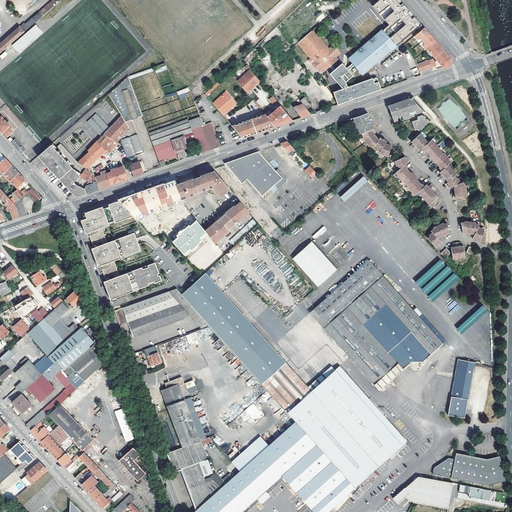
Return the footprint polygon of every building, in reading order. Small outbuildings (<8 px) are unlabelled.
[(0,44),(0,53),(60,0),(53,0),(25,24),(25,23),(0,44)] [(318,0),(304,0),(276,27),(281,35),(318,0)] [(298,43),(312,31),(329,17),(331,15),(325,8),(286,41),(291,48),(298,43)] [(37,24),(13,45),(18,51),(42,30),(37,24)] [(415,35),(424,28),(421,25),(412,32),(415,35)] [(429,34),(424,28),(415,35),(414,36),(417,40),(416,41),(419,44),(422,48),(423,47),(426,50),(427,49),(436,42),(431,36),(429,34)] [(401,42),(396,36),(391,40),(382,30),(349,58),(353,63),(354,65),(363,75),(401,42)] [(331,61),(335,58),(339,54),(333,46),(328,49),(312,31),(298,43),(310,58),(313,61),(311,63),(318,72),(320,70),(324,67),(326,69),(330,66),(331,64),(333,63),(331,61)] [(436,42),(427,49),(435,58),(443,50),(442,49),(436,42)] [(451,59),(443,50),(435,58),(443,67),(449,65),(451,59)] [(383,64),(387,68),(393,62),(389,58),(383,64)] [(429,60),(417,65),(420,71),(432,67),(429,62),(429,60)] [(348,70),(354,65),(353,63),(347,68),(346,69),(339,68),(338,67),(335,69),(331,64),(330,66),(334,71),(330,73),(342,89),(336,91),(340,103),(367,94),(363,82),(347,87),(345,82),(353,75),(348,70)] [(250,70),(237,81),(247,92),(259,81),(250,70)] [(129,75),(108,94),(122,115),(126,122),(128,126),(134,135),(121,140),(127,157),(144,152),(132,119),(143,116),(129,75)] [(374,83),(372,78),(363,82),(367,94),(381,89),(378,82),(374,83)] [(206,95),(219,83),(218,82),(205,94),(206,95)] [(180,99),(186,96),(185,93),(190,91),(188,87),(177,92),(180,99)] [(226,92),(213,103),(223,115),(236,103),(226,92)] [(400,123),(404,122),(411,119),(416,118),(417,120),(412,122),(415,131),(417,130),(418,131),(419,131),(429,122),(428,121),(429,120),(427,119),(426,119),(425,118),(426,117),(422,115),(418,117),(417,116),(422,114),(422,112),(423,111),(411,97),(388,105),(395,124),(400,122),(400,123)] [(413,97),(411,97),(423,111),(424,112),(426,111),(413,97)] [(467,120),(452,98),(438,107),(453,129),(467,120)] [(293,107),(301,117),(303,117),(311,114),(303,104),(293,107)] [(267,116),(275,127),(278,126),(290,121),(293,120),(280,106),(267,116)] [(369,112),(353,118),(354,121),(353,121),(355,128),(357,128),(359,134),(362,134),(363,138),(369,146),(370,146),(377,151),(377,150),(380,152),(383,154),(383,155),(388,157),(391,147),(390,147),(389,147),(389,146),(390,144),(390,143),(384,139),(382,141),(381,141),(379,139),(381,137),(377,135),(376,136),(375,138),(375,137),(374,136),(373,135),(373,134),(374,133),(375,132),(372,122),(371,122),(369,122),(365,123),(363,119),(367,118),(367,117),(369,117),(369,116),(370,116),(369,112)] [(252,119),(256,133),(272,128),(275,127),(267,116),(265,114),(252,119)] [(126,122),(122,115),(111,126),(109,128),(102,135),(97,140),(105,150),(106,151),(109,153),(118,142),(120,138),(128,126),(126,122)] [(0,130),(2,133),(4,132),(8,136),(13,131),(9,127),(10,126),(6,120),(7,119),(6,118),(5,119),(2,116),(0,117),(0,116),(0,130)] [(97,116),(90,123),(102,135),(109,128),(97,116)] [(187,119),(149,132),(154,147),(205,128),(203,125),(200,116),(188,120),(187,119)] [(240,135),(243,138),(251,135),(254,134),(256,133),(252,119),(232,126),(240,135)] [(197,143),(201,153),(221,146),(220,145),(213,128),(211,122),(203,125),(205,128),(154,147),(159,162),(164,160),(177,156),(176,151),(188,147),(187,146),(197,143)] [(120,138),(121,140),(134,135),(128,126),(120,138)] [(442,167),(440,168),(440,169),(442,171),(441,172),(442,173),(443,174),(442,175),(439,178),(444,183),(447,181),(448,180),(449,180),(450,181),(448,183),(446,185),(448,188),(449,187),(451,186),(451,187),(452,188),(454,191),(455,191),(457,190),(457,191),(457,193),(457,194),(457,195),(455,195),(454,195),(454,198),(466,201),(467,197),(468,197),(467,187),(466,187),(464,183),(461,184),(459,179),(458,179),(456,176),(458,174),(449,165),(452,162),(450,160),(450,159),(445,153),(444,154),(442,152),(439,149),(440,148),(435,143),(434,143),(432,141),(429,143),(421,134),(413,141),(414,142),(415,143),(414,144),(411,147),(416,152),(419,150),(420,149),(421,150),(421,151),(422,150),(425,152),(427,151),(428,151),(429,153),(431,155),(432,156),(430,157),(430,158),(435,163),(437,161),(438,162),(440,164),(441,166),(442,167)] [(11,143),(22,154),(26,150),(16,139),(11,143)] [(89,152),(78,162),(85,167),(84,168),(85,168),(105,150),(97,140),(87,150),(89,152)] [(293,148),(287,141),(282,143),(281,143),(288,152),(291,155),(295,159),(296,157),(293,153),(290,150),(293,148)] [(54,149),(43,160),(49,166),(67,186),(75,194),(79,194),(86,192),(85,189),(86,182),(80,175),(84,172),(86,170),(85,168),(84,168),(85,167),(78,162),(61,142),(54,149)] [(43,160),(54,149),(51,145),(38,156),(73,195),(80,196),(87,194),(86,192),(79,194),(75,194),(67,186),(49,166),(43,160)] [(93,178),(94,177),(87,168),(106,151),(105,150),(85,168),(86,170),(93,178)] [(261,196),(282,179),(259,151),(225,163),(239,181),(245,177),(246,178),(261,196)] [(1,153),(0,153),(0,169),(2,171),(4,173),(12,165),(8,161),(5,158),(3,156),(1,153)] [(397,177),(403,183),(403,182),(406,185),(408,187),(407,188),(413,194),(413,193),(416,196),(418,193),(430,206),(431,205),(434,207),(440,198),(438,196),(436,197),(436,196),(435,195),(434,194),(433,193),(434,192),(437,190),(432,184),(429,187),(428,188),(426,186),(425,187),(423,184),(422,185),(421,186),(420,185),(418,183),(417,181),(416,181),(417,179),(418,179),(413,173),(412,174),(411,175),(410,174),(408,172),(407,171),(406,170),(407,168),(408,168),(405,165),(410,161),(408,158),(407,159),(405,160),(405,159),(404,158),(395,161),(397,167),(398,166),(400,169),(395,174),(398,176),(397,177)] [(139,161),(130,165),(134,177),(143,173),(139,161)] [(96,173),(104,168),(102,164),(94,169),(96,173)] [(9,182),(11,180),(19,173),(18,171),(12,165),(4,173),(3,174),(5,176),(9,182)] [(106,173),(111,185),(117,183),(128,179),(123,165),(109,170),(109,172),(106,173)] [(312,168),(307,172),(311,177),(316,172),(312,168)] [(80,175),(86,182),(85,189),(86,192),(87,194),(96,190),(99,189),(95,177),(94,177),(93,178),(86,170),(84,172),(80,175)] [(108,186),(111,185),(106,173),(105,170),(99,173),(100,176),(95,177),(99,189),(108,186)] [(193,178),(176,185),(182,200),(198,194),(198,193),(212,188),(220,197),(230,189),(214,171),(201,176),(197,178),(194,179),(193,178)] [(18,188),(19,187),(26,180),(25,179),(19,173),(11,180),(18,188)] [(345,202),(368,181),(363,176),(340,197),(345,202)] [(22,189),(28,182),(26,180),(19,187),(21,189),(22,189)] [(7,207),(8,209),(10,208),(14,204),(8,197),(7,196),(3,191),(1,189),(0,187),(0,195),(9,206),(7,207)] [(28,192),(27,192),(36,202),(42,197),(32,187),(29,191),(28,192)] [(18,202),(20,199),(27,192),(28,192),(26,189),(22,193),(20,190),(19,189),(12,195),(18,202)] [(18,202),(15,204),(17,207),(20,217),(27,215),(23,202),(20,199),(18,202)] [(103,206),(86,213),(87,217),(81,219),(85,230),(86,233),(88,232),(94,247),(91,248),(95,257),(98,267),(101,266),(106,280),(104,281),(107,291),(111,300),(162,280),(155,262),(133,271),(133,273),(128,274),(127,272),(119,275),(114,261),(141,250),(135,232),(107,242),(101,227),(110,224),(109,222),(115,220),(115,221),(133,215),(121,200),(110,204),(110,206),(104,208),(103,206)] [(250,213),(241,203),(235,208),(234,207),(225,214),(225,215),(205,231),(207,234),(215,243),(229,231),(250,213)] [(11,210),(14,219),(20,217),(17,207),(15,204),(14,204),(10,208),(8,209),(8,211),(11,210)] [(148,215),(152,227),(175,219),(171,207),(148,215)] [(259,224),(255,219),(230,241),(234,246),(259,224)] [(472,233),(471,235),(471,236),(474,238),(477,239),(476,241),(476,242),(479,244),(485,232),(482,230),(482,229),(479,228),(480,226),(476,225),(476,224),(466,222),(465,223),(462,224),(463,234),(465,234),(467,234),(468,233),(469,233),(472,233)] [(432,233),(430,235),(430,236),(428,239),(437,248),(439,246),(439,245),(437,243),(440,241),(443,239),(442,238),(441,236),(443,235),(445,234),(446,236),(448,235),(449,235),(448,224),(444,225),(444,224),(434,228),(434,229),(431,232),(432,233)] [(292,258),(317,287),(337,270),(312,241),(292,258)] [(454,249),(452,250),(453,260),(466,258),(464,248),(462,248),(461,247),(461,243),(453,244),(454,248),(454,249)] [(467,253),(473,256),(476,250),(470,247),(467,253)] [(450,252),(447,249),(441,254),(446,259),(451,254),(450,251),(450,252)] [(441,259),(415,282),(432,302),(459,279),(441,259)] [(62,271),(56,263),(53,265),(51,264),(41,268),(41,269),(43,269),(45,271),(53,268),(58,274),(62,271)] [(11,266),(4,272),(9,279),(18,272),(12,265),(11,266)] [(29,272),(31,276),(31,277),(36,286),(50,278),(49,275),(44,277),(45,279),(44,279),(40,273),(38,269),(29,272)] [(188,301),(209,325),(229,347),(253,325),(205,272),(181,294),(188,301)] [(63,273),(52,277),(54,281),(65,276),(63,273)] [(444,344),(403,299),(383,276),(324,329),(375,386),(379,391),(411,362),(422,362),(444,344)] [(74,290),(77,287),(71,280),(67,283),(69,285),(67,287),(68,288),(67,289),(68,291),(72,288),(74,290)] [(55,289),(56,290),(61,286),(59,283),(55,286),(54,284),(53,285),(50,282),(42,288),(47,295),(55,289)] [(56,292),(58,295),(59,294),(60,295),(62,293),(62,292),(65,289),(64,286),(56,292)] [(20,292),(26,299),(34,294),(28,287),(25,289),(20,292)] [(79,287),(67,298),(74,307),(83,299),(81,293),(79,287)] [(176,288),(115,311),(119,322),(122,331),(129,328),(130,328),(133,337),(182,319),(190,314),(202,328),(209,325),(188,301),(181,294),(176,288)] [(51,304),(54,308),(61,301),(60,300),(62,298),(60,296),(51,304)] [(444,344),(446,341),(406,296),(403,299),(444,344)] [(43,302),(41,300),(38,302),(34,297),(31,298),(31,299),(27,302),(33,310),(43,302)] [(59,316),(68,309),(62,302),(48,314),(39,323),(31,330),(27,334),(47,356),(76,332),(71,326),(69,328),(52,343),(42,332),(59,316)] [(456,329),(461,335),(488,311),(483,305),(456,329)] [(39,323),(48,314),(43,308),(38,311),(38,310),(37,309),(31,314),(39,323)] [(69,328),(59,316),(42,332),(52,343),(69,328)] [(27,334),(31,330),(22,319),(14,326),(23,337),(26,334),(27,334)] [(3,324),(0,326),(0,337),(2,339),(10,332),(3,324)] [(286,363),(253,325),(229,347),(262,384),(286,363)] [(76,332),(47,356),(47,357),(54,364),(55,365),(56,364),(57,363),(64,370),(70,365),(95,343),(81,327),(76,332)] [(0,348),(14,336),(10,332),(2,339),(0,340),(0,348)] [(196,333),(159,344),(161,352),(174,348),(179,347),(178,344),(187,341),(187,343),(198,340),(196,333)] [(45,365),(38,371),(42,375),(54,364),(47,357),(26,334),(23,337),(0,357),(0,358),(9,369),(10,370),(15,365),(9,358),(25,344),(45,365)] [(95,343),(70,365),(84,381),(104,363),(102,360),(102,359),(102,358),(101,358),(100,358),(96,354),(97,353),(97,352),(98,352),(98,351),(98,349),(98,348),(98,346),(97,345),(96,344),(95,343)] [(155,366),(162,363),(158,353),(151,355),(152,356),(148,358),(151,366),(154,365),(155,366)] [(15,373),(22,381),(28,387),(42,375),(38,371),(29,360),(15,373)] [(475,362),(458,360),(448,415),(464,418),(475,362)] [(262,384),(288,413),(311,391),(286,363),(262,384)] [(55,388),(47,380),(45,378),(46,377),(52,372),(57,368),(55,365),(54,364),(42,375),(28,387),(33,393),(40,401),(55,388)] [(288,413),(296,423),(355,488),(367,477),(406,441),(339,366),(311,391),(288,413)] [(67,388),(42,410),(47,415),(48,414),(76,388),(61,372),(57,368),(52,372),(67,388)] [(10,370),(9,369),(0,376),(0,382),(9,374),(12,372),(10,370)] [(0,392),(8,385),(7,384),(12,380),(10,377),(11,376),(9,374),(0,382),(0,392)] [(61,404),(68,411),(92,389),(91,388),(98,381),(92,374),(61,404)] [(161,391),(182,448),(200,442),(185,400),(177,379),(165,384),(167,389),(161,391)] [(8,405),(11,402),(21,393),(23,392),(25,390),(28,387),(22,381),(15,387),(16,389),(4,400),(8,405)] [(29,406),(31,404),(21,393),(11,402),(15,406),(15,405),(22,413),(29,406)] [(185,400),(200,442),(201,441),(206,440),(190,398),(185,400)] [(245,410),(254,421),(262,414),(253,403),(245,410)] [(75,442),(86,432),(68,411),(61,404),(50,414),(75,442)] [(115,411),(124,442),(133,440),(124,408),(115,411)] [(42,410),(26,425),(31,430),(36,425),(40,421),(47,415),(42,410)] [(253,444),(261,454),(296,423),(288,413),(253,444)] [(5,423),(0,427),(0,436),(1,437),(10,429),(5,423)] [(327,511),(355,488),(296,423),(261,454),(241,472),(239,473),(221,489),(197,511),(194,511),(242,511),(282,476),(287,482),(314,511),(327,511)] [(41,441),(51,433),(44,426),(40,430),(38,428),(39,427),(38,426),(37,427),(36,425),(31,430),(32,431),(41,441)] [(51,433),(41,441),(48,450),(58,459),(65,453),(60,447),(59,446),(59,447),(58,446),(67,437),(69,436),(59,425),(55,429),(51,433)] [(75,442),(81,448),(92,438),(86,432),(75,442)] [(63,447),(67,451),(76,443),(72,439),(70,440),(63,447)] [(174,472),(181,469),(198,463),(208,460),(201,441),(200,442),(182,448),(167,453),(172,464),(174,472)] [(3,444),(0,446),(0,450),(4,455),(5,454),(9,451),(3,444)] [(239,470),(241,472),(261,454),(253,444),(232,462),(239,470)] [(137,480),(146,472),(134,460),(140,455),(133,447),(119,460),(137,480)] [(84,452),(81,449),(79,450),(80,451),(74,458),(71,461),(70,459),(71,458),(70,457),(69,458),(65,453),(58,459),(61,463),(66,469),(74,462),(80,457),(84,452)] [(450,476),(486,483),(505,479),(500,458),(495,455),(487,457),(455,451),(454,458),(448,456),(433,466),(432,473),(450,476)] [(84,452),(80,457),(88,466),(92,461),(84,452)] [(0,482),(16,469),(19,472),(21,471),(26,466),(24,463),(18,468),(16,466),(5,454),(4,455),(1,458),(0,458),(0,482)] [(92,461),(88,466),(91,469),(83,477),(86,481),(92,474),(95,472),(99,468),(92,461)] [(21,480),(28,488),(48,470),(40,462),(37,464),(27,473),(28,474),(21,480)] [(74,462),(66,469),(70,473),(77,466),(74,462)] [(213,480),(206,483),(198,463),(181,469),(185,480),(192,499),(197,511),(221,489),(213,480)] [(99,468),(95,472),(102,479),(106,475),(99,468)] [(80,472),(75,478),(77,480),(83,475),(80,472)] [(94,486),(99,481),(92,474),(86,481),(81,485),(84,488),(88,492),(94,486)] [(102,479),(101,479),(106,485),(106,484),(110,480),(106,475),(102,479)] [(282,476),(242,511),(253,511),(287,482),(282,476)] [(413,502),(446,508),(451,483),(417,476),(404,488),(403,487),(391,498),(396,504),(406,496),(413,502)] [(53,478),(22,505),(28,511),(44,511),(56,502),(51,497),(62,488),(53,478)] [(106,491),(103,494),(106,496),(116,486),(114,484),(110,488),(108,490),(106,491)] [(94,486),(88,492),(92,496),(96,501),(102,495),(103,494),(106,491),(105,490),(101,493),(94,486)] [(111,511),(121,511),(125,509),(126,508),(127,507),(131,503),(135,499),(130,494),(111,511)] [(102,495),(96,501),(100,505),(103,508),(108,502),(109,502),(111,499),(109,496),(106,499),(102,495)] [(80,511),(76,507),(71,501),(68,511),(80,511)] [(131,503),(127,507),(132,511),(139,511),(140,511),(131,503)]
